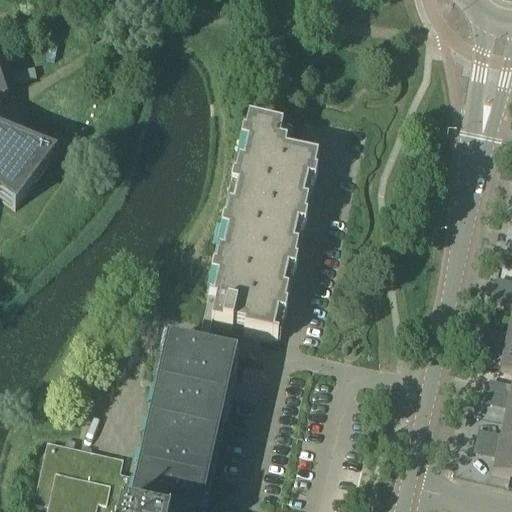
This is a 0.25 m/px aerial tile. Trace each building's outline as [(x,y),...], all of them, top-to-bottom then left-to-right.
[(0,204),(14,214),(52,162),(0,141),(0,105),(3,105),(0,95),(0,204)] [(209,333),(271,346),(275,327),(283,329),(285,319),(283,319),(286,304),(281,303),(285,282),(293,284),(295,274),(293,273),(296,259),(291,258),(295,237),(303,239),(305,229),(302,228),(305,214),(301,213),(305,191),(313,193),(315,183),(312,183),(316,167),(311,166),(293,162),(283,160),(285,152),(277,151),(280,136),(245,128),(242,143),(240,142),(238,152),(246,154),(241,174),(236,173),(232,187),(231,187),(228,197),(236,198),(231,219),(226,218),(222,233),(220,232),(218,242),(226,244),(221,264),(216,262),(212,277),(211,277),(208,286),(216,288),(211,310),(214,310),(209,333)] [(511,351),(504,350),(498,375),(511,378),(511,351)] [(200,511),(224,403),(229,384),(232,366),(168,352),(138,485),(118,481),(122,467),(89,459),(46,450),(32,510),(40,511),(200,511)] [(511,402),(508,402),(502,428),(511,429),(511,402)] [(511,429),(502,428),(497,452),(511,455),(511,429)] [(511,455),(497,452),(491,477),(511,481),(511,455)]
